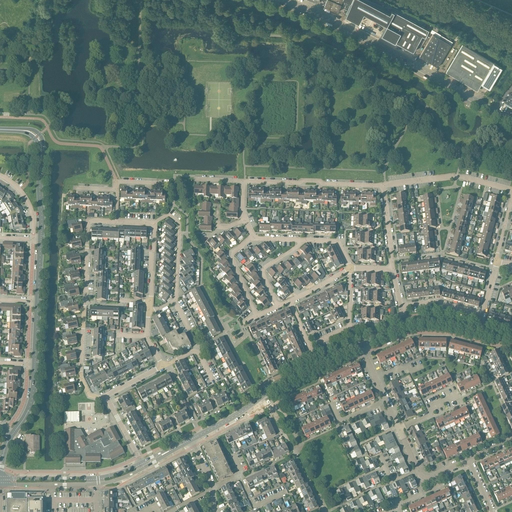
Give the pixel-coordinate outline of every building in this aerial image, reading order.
[(326,0),(324,6),(338,12),(342,0),(344,0),(351,3),(351,0),(326,0)] [(392,15),(365,0),(351,0),(345,15),(359,22),(359,21),(360,18),(361,18),(361,17),(363,13),(364,13),(365,13),(370,15),(369,16),(370,16),(370,15),(372,17),(374,18),(379,21),(379,20),(383,22),(383,23),(387,25),(392,15)] [(413,52),(413,51),(422,35),(425,37),(429,30),(394,11),(392,15),(387,25),(382,34),(395,42),(413,52)] [(433,33),(420,55),(419,56),(428,61),(442,39),(433,33)] [(428,61),(438,67),(451,44),(442,39),(428,61)] [(446,72),(465,83),(477,91),(481,83),(490,88),(502,67),(471,49),(473,46),(464,40),(462,44),(446,72)] [(209,195),(209,187),(199,187),(199,186),(195,186),(194,194),(204,195),(204,198),(209,199),(209,195)] [(209,187),(209,195),(215,195),(218,195),(218,199),(224,199),(224,196),(223,196),(224,188),(211,187),(209,187)] [(231,205),(238,205),(239,199),(237,199),(237,192),(238,192),(238,188),(224,188),(223,196),(224,196),(232,196),(231,204),(231,205)] [(130,203),(130,193),(127,193),(128,189),(121,189),(121,200),(124,200),(124,203),(130,203)] [(257,200),(258,189),(252,189),(252,194),(249,194),(249,195),(248,199),(248,202),(254,202),(254,200),(257,200)] [(258,189),(257,200),(261,200),(260,202),(266,203),(266,194),(263,194),(264,189),(258,189)] [(266,194),(266,203),(272,203),(272,200),(275,201),(275,190),(269,189),(269,194),(266,194)] [(0,202),(2,203),(11,194),(7,192),(6,193),(2,190),(0,193),(0,202)] [(139,201),(139,190),(133,190),(133,193),(130,193),(130,203),(135,203),(135,201),(139,201)] [(147,204),(148,193),(145,193),(145,190),(139,190),(139,201),(142,201),(142,203),(147,204)] [(156,202),(157,191),(151,190),(151,194),(148,193),(147,204),(153,204),(153,202),(156,202)] [(275,190),(275,201),(278,201),(278,203),(284,203),(284,195),(281,195),(281,190),(275,190)] [(284,195),(284,203),(289,203),(289,201),(292,201),(293,190),(287,190),(287,195),(284,195)] [(293,190),(292,201),(296,201),(296,203),(301,204),(301,195),(299,195),(299,190),(293,190)] [(157,191),(156,202),(159,202),(159,204),(165,204),(165,194),(162,194),(163,191),(157,191)] [(310,202),(310,191),(304,191),(304,195),(301,195),(301,204),(301,205),(306,205),(307,204),(307,202),(310,202)] [(310,191),(310,202),(313,202),(313,204),(319,204),(319,196),(316,196),(316,191),(310,191)] [(319,196),(319,204),(324,205),(324,202),(327,202),(328,192),(322,191),(322,196),(319,196)] [(328,192),(327,202),(331,203),(331,205),(336,205),(337,197),(334,197),(334,192),(328,192)] [(349,203),(350,192),(344,192),(344,197),(341,197),(340,205),(346,205),(346,203),(349,203)] [(358,206),(358,197),(356,197),(356,193),(350,192),(349,203),(352,203),(352,206),(358,206)] [(367,204),(367,193),(361,193),(361,198),(358,197),(358,206),(364,206),(364,204),(367,204)] [(367,193),(367,204),(370,204),(370,206),(376,207),(376,198),(373,198),(373,193),(367,193)] [(6,210),(15,204),(12,199),(14,198),(11,194),(2,203),(6,210)] [(69,195),(68,206),(71,206),(71,209),(77,209),(77,203),(77,199),(74,199),(75,196),(69,195)] [(77,203),(77,209),(82,209),(83,207),(86,207),(86,196),(80,196),(80,199),(77,199),(77,203)] [(86,196),(86,207),(89,207),(89,210),(94,210),(95,203),(95,200),(92,200),(92,197),(86,196)] [(95,203),(94,210),(100,210),(100,208),(103,208),(104,197),(98,197),(98,200),(95,200),(95,203)] [(104,197),(103,208),(106,208),(106,211),(112,211),(112,205),(112,204),(113,201),(110,200),(110,197),(104,197)] [(490,203),(503,206),(504,204),(500,203),(501,200),(492,197),(490,203)] [(472,205),(460,201),(459,204),(463,205),(462,207),(471,210),(472,205)] [(10,216),(14,214),(22,211),(19,207),(18,208),(15,204),(6,210),(10,216)] [(210,218),(210,207),(211,207),(211,204),(202,204),(202,212),(198,212),(198,218),(204,218),(210,218)] [(238,205),(231,205),(231,204),(230,204),(229,213),(226,213),(226,219),(237,219),(237,208),(238,208),(238,205)] [(498,210),(489,208),(488,213),(500,217),(501,214),(497,213),(498,210)] [(11,223),(22,221),(21,216),(23,216),(22,211),(14,214),(10,216),(11,223)] [(459,218),(468,220),(470,215),(457,212),(456,214),(460,215),(459,218)] [(356,215),(353,214),(353,217),(354,217),(353,222),(363,223),(363,217),(356,217),(356,215)] [(210,218),(204,218),(203,226),(200,226),(199,231),(211,232),(211,221),(212,221),(212,218),(210,218)] [(495,221),(486,219),(485,224),(497,227),(498,225),(494,224),(495,221)] [(173,223),(169,220),(163,228),(166,230),(167,229),(171,232),(171,231),(172,230),(175,227),(172,224),(173,223)] [(22,221),(11,223),(12,231),(19,231),(22,230),(25,230),(25,226),(23,226),(22,221)] [(72,229),(73,233),(83,231),(81,223),(75,224),(75,221),(67,222),(68,229),(70,230),(72,229)] [(456,228),(465,231),(467,225),(454,222),(454,224),(457,225),(456,228)] [(370,230),(373,231),(373,228),(375,228),(375,223),(372,223),(363,223),(363,228),(370,228),(370,230)] [(237,231),(236,230),(234,231),(234,230),(232,232),(238,239),(241,236),(243,238),(246,235),(240,228),(237,231)] [(171,238),(172,237),(174,234),(172,232),(171,231),(171,232),(167,229),(166,230),(162,234),(165,237),(166,237),(166,236),(170,239),(171,238)] [(492,231),(483,229),(482,234),(495,238),(495,235),(492,234),(492,231)] [(225,233),(223,235),(230,242),(231,243),(234,240),(235,241),(238,239),(232,232),(229,234),(227,233),(227,234),(226,234),(225,233)] [(364,240),(365,234),(358,234),(358,232),(352,232),(352,239),(355,239),(364,240)] [(454,239),(463,241),(464,236),(451,233),(451,235),(455,236),(454,239)] [(218,238),(217,237),(215,239),(221,245),(224,243),(226,245),(230,242),(223,235),(220,238),(219,237),(218,238)] [(162,241),(165,243),(166,242),(170,246),(171,245),(171,244),(174,241),(172,239),(171,238),(170,239),(166,236),(166,237),(165,237),(162,241)] [(71,245),(72,250),(82,247),(80,239),(75,240),(74,237),(66,238),(68,245),(69,246),(71,245)] [(210,241),(209,240),(207,242),(209,244),(213,249),(216,246),(218,248),(221,245),(215,239),(212,241),(211,240),(210,241)] [(374,240),(364,240),(364,245),(371,245),(371,248),(374,248),(374,245),(374,240)] [(490,242),(481,240),(479,245),(492,248),(493,246),(489,245),(490,242)] [(165,243),(162,248),(165,250),(166,249),(170,252),(170,251),(171,250),(174,247),(172,245),(171,245),(170,246),(166,242),(165,243)] [(12,243),(12,249),(13,249),(13,255),(26,256),(26,252),(23,252),(23,244),(15,243),(12,243)] [(261,244),(259,246),(265,253),(268,250),(270,252),(274,249),(272,247),(268,243),(265,245),(263,244),(262,245),(261,244)] [(451,249),(460,252),(461,246),(449,243),(448,245),(452,246),(451,249)] [(304,246),(300,250),(303,254),(301,256),(303,259),(305,257),(306,257),(310,253),(308,250),(310,248),(307,244),(304,246)] [(253,248),(251,249),(257,256),(260,254),(262,256),(265,253),(259,246),(256,249),(255,247),(254,248),(253,248)] [(324,257),(336,251),(334,246),(325,250),(327,253),(323,255),(324,257)] [(165,250),(161,254),(164,257),(165,257),(165,256),(169,259),(170,258),(171,257),(173,254),(171,252),(170,251),(170,252),(166,249),(165,250)] [(246,250),(245,251),(243,253),(249,260),(252,257),(254,259),(257,256),(251,249),(248,252),(246,250)] [(360,249),(357,249),(356,252),(357,252),(357,257),(367,257),(367,252),(360,251),(360,249)] [(186,259),(186,260),(191,257),(191,258),(195,256),(191,250),(187,253),(186,252),(183,255),(186,259)] [(226,253),(223,250),(221,252),(220,251),(216,256),(219,259),(216,261),(219,264),(226,258),(224,255),(226,253)] [(487,252),(478,250),(476,256),(489,259),(490,256),(486,255),(487,252)] [(330,260),(339,256),(336,251),(324,257),(325,260),(329,258),(330,260)] [(71,261),(71,266),(81,263),(79,255),(74,256),(73,253),(65,254),(67,261),(68,262),(71,261)] [(238,253),(234,256),(241,263),(244,260),(246,263),(249,260),(243,253),(240,255),(238,253)] [(305,257),(303,259),(304,260),(305,261),(304,263),(304,264),(305,265),(307,267),(309,265),(314,261),(311,258),(313,256),(310,253),(306,257),(305,257)] [(165,257),(164,257),(161,261),(164,263),(165,262),(169,266),(170,265),(171,264),(173,261),(171,259),(170,258),(169,259),(165,256),(165,257)] [(329,267),(341,261),(339,256),(330,260),(331,263),(328,265),(329,267)] [(182,261),(185,266),(186,267),(190,264),(191,265),(194,263),(191,258),(191,257),(186,260),(186,259),(185,260),(182,261)] [(379,262),(379,257),(367,257),(366,262),(373,263),(373,265),(377,265),(377,263),(378,263),(379,262)] [(226,258),(219,264),(222,267),(220,269),(223,272),(230,266),(227,263),(228,262),(227,261),(228,260),(226,258)] [(293,260),(291,261),(297,268),(300,265),(302,267),(303,267),(305,265),(304,264),(304,263),(302,261),(299,258),(296,260),(295,259),(293,260)] [(447,273),(450,260),(448,259),(447,263),(444,262),(441,271),(447,273)] [(284,263),(282,265),(289,271),(292,269),(294,271),(297,268),(291,261),(288,264),(287,263),(285,264),(284,263)] [(341,261),(329,267),(330,269),(334,267),(335,270),(344,266),(341,261)] [(164,263),(161,268),(164,270),(165,269),(169,272),(169,271),(170,270),(173,267),(171,266),(170,265),(169,266),(165,262),(164,263)] [(252,262),(245,268),(248,272),(246,274),(249,277),(256,271),(253,268),(255,266),(252,262)] [(454,265),(452,274),(457,275),(460,263),(458,262),(457,266),(454,265)] [(185,272),(186,273),(190,271),(191,272),(191,271),(191,272),(194,269),(191,265),(190,264),(186,267),(185,266),(184,266),(182,268),(185,272)] [(276,266),(274,268),(280,275),(283,272),(285,274),(289,271),(282,265),(279,267),(278,266),(277,267),(276,266)] [(465,268),(462,277),(468,278),(471,266),(469,265),(468,269),(465,268)] [(223,272),(220,274),(221,276),(222,277),(223,277),(226,281),(233,275),(230,271),(232,270),(231,269),(231,268),(230,266),(223,272)] [(280,275),(274,268),(271,271),(269,269),(266,271),(268,274),(272,278),(275,276),(277,278),(279,277),(280,275)] [(312,272),(309,275),(315,282),(318,279),(319,281),(320,279),(321,280),(323,278),(325,276),(321,268),(318,271),(317,272),(314,274),(312,272)] [(473,279),(472,282),(477,284),(478,281),(481,268),(479,268),(478,271),(475,271),(473,279)] [(70,277),(71,282),(80,280),(78,271),(73,272),(72,269),(65,270),(66,277),(67,278),(70,277)] [(165,269),(164,270),(160,274),(163,277),(164,276),(168,279),(169,278),(170,277),(172,274),(170,272),(169,271),(169,272),(165,269)] [(182,274),(185,279),(185,280),(190,277),(190,278),(191,278),(194,276),(191,272),(191,271),(191,272),(190,271),(186,273),(185,272),(184,273),(182,274)] [(259,274),(257,272),(256,271),(249,277),(252,280),(249,282),(252,285),(259,279),(256,276),(259,274)] [(364,273),(361,273),(361,275),(359,275),(359,281),(362,281),(371,281),(371,276),(364,276),(364,273)] [(233,275),(226,281),(229,284),(227,286),(230,289),(236,283),(234,280),(235,279),(234,277),(235,277),(235,276),(233,275)] [(304,276),(301,279),(307,285),(310,283),(311,284),(312,283),(313,284),(315,282),(309,275),(306,278),(304,276)] [(164,276),(163,277),(160,281),(163,284),(164,282),(168,286),(169,285),(170,284),(172,281),(170,279),(169,278),(168,279),(164,276)] [(185,279),(184,280),(181,281),(185,287),(187,286),(188,287),(191,286),(190,285),(194,283),(191,278),(190,278),(190,277),(185,280),(185,279)] [(280,292),(287,286),(284,283),(287,281),(284,277),(281,279),(277,284),(280,287),(277,289),(280,292)] [(259,279),(252,285),(255,288),(253,290),(256,293),(262,287),(260,284),(261,283),(260,282),(261,281),(261,280),(259,279)] [(295,279),(292,282),(294,284),(298,289),(302,286),(303,287),(304,286),(305,287),(307,285),(301,279),(297,281),(295,279)] [(378,289),(381,289),(381,287),(382,287),(383,287),(383,286),(383,282),(380,282),(371,281),(371,287),(378,287),(378,289)] [(164,282),(163,284),(160,288),(163,290),(164,289),(168,292),(168,291),(168,292),(169,290),(172,287),(170,286),(169,285),(168,286),(164,282)] [(236,283),(230,289),(232,292),(230,294),(233,297),(240,291),(237,288),(238,287),(237,285),(238,285),(238,284),(236,283)] [(339,296),(347,297),(348,292),(346,292),(346,288),(345,288),(345,285),(343,284),(340,286),(340,285),(335,288),(339,296),(339,297),(339,296)] [(21,286),(11,285),(11,291),(16,292),(16,295),(24,295),(24,288),(21,288),(21,286)] [(69,293),(70,298),(79,296),(78,287),(72,288),(71,285),(64,286),(65,293),(67,294),(69,293)] [(280,292),(278,294),(281,297),(284,300),(286,298),(291,294),(288,291),(289,290),(288,288),(289,288),(289,287),(287,286),(280,292)] [(265,290),(264,289),(262,287),(256,293),(258,296),(256,298),(259,302),(266,295),(263,292),(265,290)] [(510,299),(505,287),(502,288),(504,292),(501,293),(505,301),(510,299)] [(339,296),(335,288),(330,290),(336,302),(338,301),(336,297),(339,296)] [(133,299),(141,299),(141,295),(143,295),(143,290),(134,289),(133,299)] [(169,292),(168,291),(168,292),(164,289),(163,290),(159,294),(163,297),(161,299),(165,302),(172,294),(169,292)] [(193,298),(202,294),(199,289),(191,293),(193,298)] [(336,302),(330,290),(325,292),(325,293),(326,293),(329,301),(330,302),(329,301),(332,300),(334,303),(336,302)] [(366,291),(363,290),(363,293),(360,293),(360,298),(373,298),(373,293),(366,293),(366,291)] [(406,293),(404,293),(405,297),(407,297),(407,300),(413,299),(412,290),(406,291),(406,293)] [(240,291),(233,297),(233,298),(236,300),(233,302),(234,302),(236,305),(243,299),(241,296),(242,295),(241,294),(242,293),(241,293),(240,291)] [(321,296),(326,308),(329,307),(327,303),(330,302),(329,301),(326,293),(325,293),(321,296)] [(202,294),(193,298),(196,303),(204,299),(202,294)] [(266,295),(259,302),(262,305),(260,306),(263,310),(265,308),(269,304),(267,301),(268,299),(267,298),(268,297),(266,295)] [(326,308),(321,296),(316,298),(320,307),(323,305),(324,309),(326,308)] [(311,300),(317,313),(319,311),(317,308),(320,307),(316,298),(311,300)] [(379,306),(383,307),(383,304),(382,304),(382,299),(373,298),(372,304),(379,304),(379,306)] [(204,299),(196,303),(198,308),(207,303),(204,299)] [(246,302),(245,301),(243,299),(236,305),(234,307),(240,314),(247,307),(244,304),(246,302)] [(317,313),(311,300),(306,302),(310,311),(313,310),(314,314),(317,313)] [(61,308),(64,307),(64,309),(66,310),(68,309),(69,314),(79,312),(77,303),(72,304),(71,301),(60,303),(61,308)] [(310,311),(306,302),(301,305),(307,317),(309,316),(307,312),(310,311)] [(207,303),(198,308),(201,312),(209,308),(207,303)] [(140,304),(133,304),(132,313),(142,314),(142,308),(140,308),(140,304)] [(9,305),(9,312),(10,312),(10,313),(10,317),(23,318),(23,314),(20,314),(20,312),(20,306),(12,305),(9,305)] [(307,317),(301,305),(296,307),(300,316),(303,314),(305,318),(307,317)] [(97,318),(97,309),(92,308),(92,311),(89,311),(88,317),(91,318),(97,318)] [(209,308),(201,312),(203,317),(212,313),(209,308)] [(364,308),(360,308),(360,310),(361,310),(361,315),(370,316),(371,310),(364,310),(364,308)] [(283,312),(289,324),(291,323),(289,319),(292,318),(288,309),(283,312)] [(339,309),(330,313),(331,316),(328,318),(329,320),(341,314),(339,309)] [(283,312),(278,314),(282,323),(285,321),(287,325),(287,326),(290,325),(289,324),(283,312)] [(203,317),(206,322),(213,319),(214,318),(212,313),(203,317)] [(273,316),(279,328),(281,327),(280,324),(282,323),(278,314),(273,316)] [(335,323),(343,319),(341,314),(329,320),(330,322),(333,320),(335,323)] [(155,325),(163,320),(161,315),(152,320),(155,325)] [(273,316),(268,318),(272,327),(275,326),(277,329),(277,330),(278,330),(279,329),(279,328),(273,316)] [(370,316),(370,321),(377,321),(377,324),(380,324),(381,321),(380,321),(380,316),(370,316)] [(68,325),(68,329),(78,327),(76,319),(71,320),(70,317),(62,318),(64,325),(65,326),(68,325)] [(263,321),(269,333),(271,332),(270,328),(272,327),(268,318),(263,321)] [(207,328),(215,323),(213,319),(206,322),(204,323),(207,328)] [(163,320),(155,325),(157,329),(166,325),(163,320)] [(263,321),(259,323),(263,332),(265,330),(267,334),(268,336),(270,335),(269,333),(263,321)] [(312,321),(304,325),(306,330),(319,325),(318,322),(314,324),(312,321)] [(215,323),(207,328),(209,332),(218,328),(215,323)] [(254,325),(259,338),(262,337),(260,333),(263,332),(259,323),(254,325)] [(141,324),(132,324),(132,330),(132,333),(139,333),(139,330),(141,330),(141,324)] [(166,325),(157,329),(160,334),(168,330),(166,325)] [(259,338),(254,325),(249,327),(253,336),(256,335),(257,339),(259,338)] [(308,335),(317,331),(316,329),(320,327),(319,325),(306,330),(308,335)] [(218,328),(209,332),(212,337),(220,333),(218,328)] [(293,328),(284,332),(286,335),(282,337),(283,339),(295,333),(293,328)] [(164,338),(171,334),(168,330),(160,334),(162,339),(164,338)] [(178,337),(176,332),(171,334),(164,338),(167,343),(168,343),(172,350),(178,351),(185,348),(186,349),(191,346),(185,335),(180,337),(178,337)] [(67,341),(68,346),(77,344),(75,335),(70,336),(69,333),(66,334),(63,334),(62,335),(63,341),(64,342),(67,341)] [(289,342),(298,338),(295,333),(283,339),(284,341),(288,339),(289,342)] [(217,348),(226,344),(223,338),(214,343),(217,348)] [(290,345),(287,347),(288,349),(300,343),(298,338),(289,342),(290,345)] [(406,343),(410,351),(415,349),(411,340),(406,343)] [(265,341),(257,345),(259,350),(272,344),(271,342),(267,344),(265,341)] [(294,352),(302,348),(300,343),(288,349),(289,351),(292,349),(294,352)] [(401,345),(405,353),(410,351),(406,343),(401,345)] [(220,353),(228,349),(226,344),(217,348),(220,353)] [(261,355),(270,351),(269,348),(273,347),(272,344),(259,350),(261,355)] [(396,347),(400,356),(405,353),(401,345),(396,347)] [(18,348),(8,347),(8,354),(13,354),(12,357),(21,357),(21,351),(18,350),(18,348)] [(391,350),(395,358),(400,356),(396,347),(391,350)] [(292,359),(305,353),(302,348),(294,352),(295,355),(291,356),(292,359)] [(66,357),(67,362),(77,360),(75,351),(69,353),(68,349),(61,351),(62,357),(64,358),(66,357)] [(142,352),(147,360),(152,357),(147,349),(142,352)] [(222,358),(231,354),(228,349),(220,353),(222,358)] [(386,352),(390,360),(395,358),(391,350),(386,352)] [(264,360),(276,354),(275,352),(271,354),(270,351),(261,355),(264,360)] [(491,360),(500,356),(497,351),(491,354),(490,353),(488,354),(491,360)] [(103,353),(93,352),(93,358),(95,358),(95,361),(102,361),(102,359),(103,353)] [(147,360),(142,352),(137,354),(142,363),(147,360)] [(381,354),(385,363),(390,360),(386,352),(381,354)] [(305,353),(292,359),(293,361),(297,359),(298,362),(307,358),(305,353)] [(142,363),(137,354),(132,357),(134,359),(137,365),(142,363)] [(225,363),(234,359),(231,354),(222,358),(225,363)] [(276,354),(264,360),(266,365),(275,361),(273,358),(277,356),(276,354)] [(376,356),(380,365),(385,363),(381,354),(376,356)] [(500,356),(491,360),(492,363),(489,364),(490,365),(502,360),(500,356)] [(129,361),(133,370),(138,367),(137,365),(134,359),(129,361)] [(228,368),(236,364),(234,359),(225,363),(228,368)] [(495,369),(504,365),(502,360),(490,365),(491,367),(493,366),(495,369)] [(118,364),(119,366),(124,375),(128,372),(124,364),(123,361),(118,364)] [(133,370),(129,361),(124,364),(128,372),(133,370)] [(177,371),(186,366),(183,361),(175,366),(177,371)] [(268,370),(281,364),(280,362),(276,363),(275,361),(266,365),(268,370)] [(236,364),(228,368),(231,374),(233,372),(239,369),(236,364)] [(281,364),(268,370),(271,375),(279,371),(278,368),(282,366),(281,364)] [(361,371),(358,364),(352,366),(356,374),(361,371)] [(65,373),(66,378),(76,376),(74,367),(68,368),(68,365),(60,367),(61,373),(63,374),(65,373)] [(494,375),(506,369),(504,365),(495,369),(496,372),(494,373),(494,375)] [(124,375),(119,366),(115,369),(119,377),(124,375)] [(186,366),(177,371),(180,376),(187,372),(187,373),(189,372),(186,366)] [(351,376),(356,374),(352,366),(347,368),(351,376)] [(235,377),(244,373),(241,368),(239,369),(233,372),(235,377)] [(343,371),(346,378),(351,376),(347,368),(343,371)] [(7,378),(17,378),(17,376),(20,376),(20,369),(12,369),(12,372),(7,371),(7,378)] [(119,377),(115,369),(110,371),(114,380),(119,377)] [(506,369),(494,375),(495,376),(498,375),(499,378),(508,374),(506,369)] [(110,371),(105,374),(108,380),(109,382),(114,380),(110,371)] [(338,373),(341,381),(346,378),(343,371),(338,373)] [(99,374),(103,383),(108,380),(105,374),(104,372),(99,374)] [(189,378),(187,373),(187,372),(180,376),(178,377),(181,382),(189,378)] [(244,373),(235,377),(238,382),(247,378),(244,373)] [(333,375),(336,383),(341,381),(338,373),(333,375)] [(103,383),(99,374),(94,377),(99,385),(103,383)] [(333,375),(328,377),(332,387),(337,385),(336,383),(333,375)] [(443,377),(447,385),(452,383),(448,375),(443,377)] [(173,385),(175,383),(172,377),(169,378),(168,376),(163,379),(168,388),(173,385)] [(471,378),(475,387),(480,385),(476,376),(471,378)] [(99,385),(94,377),(89,380),(87,381),(90,387),(93,386),(94,388),(99,385)] [(332,387),(328,377),(323,380),(327,390),(332,387)] [(438,379),(442,388),(447,385),(443,377),(438,379)] [(496,387),(505,383),(504,380),(506,379),(506,377),(503,378),(494,382),(496,387)] [(183,387),(192,383),(189,378),(181,382),(183,387)] [(247,378),(238,382),(241,387),(249,383),(247,378)] [(466,381),(470,389),(475,387),(471,378),(466,381)] [(168,388),(163,379),(158,382),(163,390),(168,388)] [(433,382),(437,390),(442,388),(438,379),(433,382)] [(64,389),(65,394),(75,392),(73,383),(68,385),(67,381),(59,383),(61,389),(62,390),(64,389)] [(392,391),(400,387),(401,387),(402,386),(401,384),(399,385),(397,381),(389,385),(392,391)] [(461,383),(465,391),(470,389),(466,381),(461,383)] [(163,390),(158,382),(153,384),(158,393),(163,390)] [(428,384),(432,392),(437,390),(433,382),(428,384)] [(186,392),(195,388),(192,383),(183,387),(186,392)] [(249,383),(241,387),(243,393),(252,388),(249,383)] [(465,391),(461,383),(456,385),(460,394),(465,391)] [(505,383),(496,387),(498,392),(510,387),(509,385),(507,386),(505,383)] [(158,393),(153,384),(148,387),(153,396),(158,393)] [(423,386),(427,395),(432,392),(428,384),(423,386)] [(427,395),(423,386),(418,388),(422,397),(427,395)] [(153,396),(148,387),(143,390),(148,398),(153,396)] [(313,390),(317,397),(322,395),(318,387),(313,390)] [(400,387),(392,391),(394,397),(403,393),(405,392),(404,390),(402,391),(400,387),(401,387),(400,387)] [(510,387),(498,392),(501,397),(510,392),(508,389),(511,388),(510,387)] [(195,388),(186,392),(189,397),(197,393),(195,388)] [(138,392),(142,401),(148,398),(143,390),(138,392)] [(219,396),(223,405),(228,402),(227,400),(230,399),(225,390),(222,392),(222,393),(222,394),(219,396)] [(317,397),(313,390),(309,392),(312,400),(317,397)] [(312,400),(309,392),(304,394),(307,402),(312,400)] [(365,394),(369,402),(374,400),(370,392),(365,394)] [(503,401),(511,396),(511,395),(510,392),(501,397),(503,401)] [(121,407),(124,405),(129,402),(127,398),(128,398),(129,397),(127,393),(119,398),(120,400),(118,402),(121,407)] [(403,393),(394,397),(397,403),(406,399),(408,398),(407,396),(405,397),(403,393)] [(307,402),(304,394),(299,396),(302,404),(307,402)] [(360,396),(364,405),(369,402),(365,394),(360,396)] [(475,404),(484,400),(481,395),(472,399),(475,404)] [(223,405),(219,396),(215,398),(214,397),(213,397),(210,398),(214,407),(217,406),(218,408),(223,405)] [(302,404),(299,396),(294,399),(297,407),(302,404)] [(356,398),(359,407),(364,405),(360,396),(356,398)] [(505,406),(510,403),(510,404),(511,404),(511,402),(511,396),(503,401),(505,406)] [(214,407),(210,398),(207,400),(206,401),(207,402),(203,404),(208,413),(213,410),(212,408),(214,407)] [(351,401),(355,409),(359,407),(356,398),(351,401)] [(289,401),(292,409),(297,407),(294,399),(289,401)] [(406,399),(397,403),(400,409),(409,405),(411,404),(410,402),(408,403),(406,399)] [(350,411),(346,403),(345,400),(339,403),(345,414),(350,411)] [(484,400),(475,404),(477,409),(486,405),(484,400)] [(6,402),(6,401),(3,401),(2,412),(8,412),(8,408),(12,408),(12,406),(15,406),(16,402),(6,402)] [(346,403),(350,411),(355,409),(351,401),(346,403)] [(124,405),(121,407),(123,412),(125,411),(127,413),(135,409),(134,406),(132,405),(131,406),(129,402),(124,405)] [(505,406),(501,407),(504,412),(511,408),(511,406),(511,407),(511,404),(510,404),(510,403),(505,406)] [(208,413),(203,404),(199,406),(199,405),(197,405),(194,406),(199,415),(201,414),(202,416),(208,413)] [(409,405),(400,409),(403,415),(411,411),(412,411),(413,410),(412,408),(410,409),(409,405)] [(486,405),(477,409),(479,414),(488,410),(486,405)] [(179,414),(183,423),(189,420),(188,418),(190,417),(186,408),(183,410),(182,411),(183,412),(179,414)] [(469,416),(465,408),(460,411),(464,419),(469,416)] [(129,422),(137,418),(136,414),(137,413),(137,412),(135,409),(127,413),(128,416),(126,417),(129,422)] [(488,410),(479,414),(482,419),(490,415),(488,410)] [(405,421),(414,417),(416,416),(415,414),(413,415),(412,411),(411,411),(403,415),(405,421)] [(455,413),(459,421),(464,419),(460,411),(455,413)] [(78,413),(64,413),(64,423),(79,423),(79,413),(78,413)] [(451,415),(454,423),(459,421),(455,413),(451,415)] [(183,423),(179,414),(175,416),(175,415),(173,415),(170,416),(175,425),(177,424),(178,426),(183,423)] [(446,418),(449,426),(454,423),(451,415),(446,418)] [(484,424),(493,420),(490,415),(482,419),(484,424)] [(163,422),(168,431),(173,428),(172,426),(175,425),(170,416),(167,418),(167,419),(167,420),(163,422)] [(362,422),(364,427),(370,425),(372,430),(376,428),(374,423),(377,422),(375,416),(362,422)] [(131,427),(140,423),(137,418),(129,422),(131,427)] [(268,421),(266,418),(257,423),(258,426),(260,425),(262,430),(271,426),(268,421)] [(322,420),(325,428),(331,426),(330,425),(329,422),(327,419),(327,418),(322,420)] [(384,418),(383,419),(380,421),(377,422),(374,423),(376,428),(381,425),(384,431),(389,429),(384,418)] [(441,420),(445,428),(449,426),(446,418),(441,420)] [(317,422),(320,430),(325,428),(322,420),(317,422)] [(436,422),(440,430),(445,428),(441,420),(436,422)] [(493,420),(484,424),(486,429),(495,425),(493,420)] [(158,423),(155,424),(159,433),(162,432),(163,434),(168,431),(163,422),(160,424),(159,423),(158,423)] [(312,425),(316,433),(320,430),(317,422),(312,425)] [(351,427),(354,432),(360,429),(362,434),(367,432),(364,427),(362,422),(351,427)] [(134,432),(143,428),(140,423),(131,427),(134,432)] [(253,434),(249,425),(244,427),(248,436),(253,434)] [(307,427),(311,435),(316,433),(312,425),(307,427)] [(495,425),(486,429),(488,434),(497,430),(495,425)] [(271,426),(262,430),(265,435),(273,431),(271,426)] [(348,426),(338,430),(340,435),(345,432),(347,438),(352,436),(348,426)] [(418,426),(410,430),(413,436),(421,432),(423,432),(422,429),(420,430),(418,426)] [(66,456),(66,465),(80,465),(80,463),(86,463),(100,463),(100,460),(111,460),(111,461),(125,454),(121,446),(120,446),(118,442),(120,440),(113,427),(112,427),(106,431),(107,433),(103,435),(100,430),(87,437),(87,438),(86,439),(84,436),(81,430),(74,430),(66,430),(66,452),(66,456)] [(248,436),(244,427),(239,430),(243,438),(248,436)] [(302,429),(306,437),(311,435),(307,427),(302,429)] [(137,437),(145,433),(143,428),(134,432),(137,437)] [(243,438),(239,430),(234,432),(238,440),(243,438)] [(497,430),(488,434),(491,439),(499,435),(497,430)] [(267,440),(275,436),(273,431),(265,435),(267,440)] [(238,440),(234,432),(230,434),(234,443),(238,440)] [(415,442),(424,438),(426,437),(425,435),(423,436),(421,432),(413,436),(415,442)] [(139,442),(148,438),(145,433),(137,437),(139,442)] [(225,436),(229,445),(234,443),(230,434),(225,436)] [(385,435),(381,437),(375,440),(376,442),(377,445),(378,445),(383,442),(385,447),(390,445),(388,442),(387,439),(385,436),(386,436),(385,435)] [(482,443),(478,435),(473,437),(476,445),(482,443)] [(25,436),(25,451),(30,451),(30,454),(39,454),(39,437),(30,437),(30,436),(25,436)] [(347,438),(342,440),(344,445),(349,442),(352,448),(357,446),(352,436),(347,438)] [(468,439),(472,448),(476,445),(473,437),(468,439)] [(148,438),(139,442),(142,448),(151,443),(148,438)] [(418,448),(427,444),(429,443),(428,441),(426,442),(424,438),(415,442),(418,448)] [(463,441),(467,450),(472,448),(468,439),(463,441)] [(211,444),(210,445),(212,450),(220,446),(218,441),(216,442),(215,441),(210,443),(211,444)] [(458,444),(462,452),(467,450),(463,441),(458,444)] [(365,452),(368,451),(368,452),(374,449),(376,454),(381,452),(378,445),(377,445),(376,442),(364,448),(365,452)] [(395,442),(385,447),(387,451),(392,449),(395,455),(400,452),(395,442)] [(421,454),(429,450),(430,450),(431,449),(430,447),(429,448),(427,444),(418,448),(421,454)] [(453,446),(457,454),(462,452),(458,444),(453,446)] [(210,445),(208,446),(202,448),(205,453),(212,450),(210,445)] [(289,453),(285,445),(280,447),(284,456),(289,453)] [(214,454),(222,451),(220,446),(212,450),(214,454)] [(357,458),(362,456),(357,446),(352,448),(347,450),(349,455),(354,452),(357,458)] [(448,448),(452,457),(457,454),(453,446),(448,448)] [(284,456),(280,447),(275,449),(279,458),(284,456)] [(443,451),(447,459),(452,457),(448,448),(443,451)] [(265,451),(269,460),(273,458),(274,458),(271,452),(270,449),(265,451)] [(279,458),(275,449),(271,451),(270,449),(271,452),(274,458),(273,458),(274,460),(279,458)] [(212,450),(205,453),(207,458),(214,454),(212,450)] [(429,450),(421,454),(424,460),(432,456),(434,455),(436,455),(435,452),(433,453),(431,454),(430,450),(429,450)] [(222,451),(214,454),(217,459),(224,456),(222,451)] [(269,460),(265,451),(260,454),(264,462),(269,460)] [(390,457),(389,457),(391,462),(392,461),(397,459),(399,465),(405,462),(400,452),(395,455),(390,457)] [(209,463),(217,459),(214,454),(207,458),(209,463)] [(264,462),(260,454),(255,456),(259,464),(264,462)] [(505,454),(500,456),(504,464),(505,466),(510,463),(509,461),(505,454)] [(219,464),(226,461),(224,456),(217,459),(219,464)] [(259,464),(255,456),(251,458),(255,467),(259,464)] [(432,456),(424,460),(426,466),(435,462),(437,461),(436,459),(434,460),(432,456)] [(495,458),(498,464),(499,466),(500,468),(505,466),(504,464),(500,456),(495,458)] [(246,460),(250,469),(255,467),(251,458),(246,460)] [(375,470),(379,468),(375,458),(365,463),(367,469),(369,468),(369,467),(373,465),(375,470)] [(498,464),(495,458),(490,460),(494,468),(499,466),(498,464)] [(178,468),(185,464),(186,464),(183,459),(176,463),(178,468)] [(211,467),(219,464),(217,459),(209,463),(211,467)] [(365,463),(363,459),(353,463),(355,468),(361,466),(363,471),(367,469),(365,463)] [(494,468),(490,460),(486,463),(489,470),(490,473),(495,470),(494,468)] [(221,469),(229,465),(226,461),(219,464),(221,469)] [(288,471),(296,467),(294,462),(286,466),(288,471)] [(394,467),(396,472),(397,471),(401,469),(404,475),(409,472),(405,462),(399,465),(394,467)] [(489,470),(486,463),(480,465),(484,473),(489,470)] [(186,464),(185,464),(178,468),(181,472),(188,468),(186,464)] [(219,464),(211,467),(214,472),(221,469),(219,464)] [(223,473),(231,470),(229,465),(221,469),(223,473)] [(278,477),(275,470),(274,467),(269,470),(273,478),(274,479),(275,479),(277,478),(278,478),(278,477)] [(290,475),(299,471),(296,467),(288,471),(290,475)] [(170,476),(165,468),(160,471),(165,479),(170,476)] [(181,478),(183,477),(191,473),(188,468),(181,472),(179,474),(181,478)] [(216,477),(223,473),(221,469),(214,472),(216,477)] [(225,478),(233,475),(231,470),(223,473),(225,478)] [(264,472),(268,480),(273,478),(269,470),(264,472)] [(165,479),(160,471),(156,473),(160,481),(165,479)] [(292,480),(301,476),(299,471),(290,475),(292,480)] [(268,480),(264,472),(259,474),(263,483),(268,480)] [(160,481),(156,473),(151,476),(155,484),(160,481)] [(191,473),(183,477),(186,482),(192,479),(194,478),(191,473)] [(218,482),(225,478),(223,473),(216,477),(218,482)] [(380,483),(375,473),(365,477),(367,482),(368,482),(372,479),(375,485),(380,483)] [(263,483),(259,474),(255,476),(259,485),(263,483)] [(454,481),(456,485),(456,486),(465,482),(462,475),(454,479),(453,479),(451,480),(452,482),(454,481)] [(155,484),(151,476),(146,478),(150,486),(155,484)] [(259,485),(255,476),(250,478),(254,487),(259,485)] [(294,485),(303,481),(301,476),(292,480),(294,485)] [(402,481),(404,485),(409,483),(412,489),(413,488),(413,489),(417,488),(416,486),(417,486),(412,476),(402,481)] [(370,486),(368,482),(367,482),(365,477),(355,482),(358,487),(363,484),(366,489),(370,487),(370,486)] [(150,486),(146,478),(141,481),(145,489),(150,486)] [(245,481),(249,489),(250,491),(255,489),(254,487),(250,478),(245,481)] [(186,488),(194,484),(192,479),(186,482),(182,484),(184,489),(186,488)] [(145,489),(141,481),(136,483),(141,491),(145,489)] [(303,481),(294,485),(296,488),(295,488),(295,490),(299,489),(305,486),(305,485),(303,481)] [(401,489),(403,494),(407,492),(404,485),(402,481),(392,485),(394,490),(395,490),(396,489),(397,491),(401,489)] [(348,492),(348,491),(353,489),(356,494),(360,492),(358,487),(355,482),(345,486),(346,487),(348,492)] [(456,485),(449,488),(450,491),(453,489),(457,487),(459,491),(459,492),(467,488),(465,482),(456,486),(456,485)] [(141,491),(136,483),(132,486),(136,494),(141,491)] [(189,493),(197,488),(194,484),(186,488),(189,493)] [(301,493),(310,490),(307,484),(305,485),(305,486),(299,489),(301,493)] [(230,485),(221,489),(223,494),(232,490),(230,485)] [(394,490),(392,485),(382,490),(384,495),(390,492),(393,499),(398,497),(395,490),(394,490)] [(136,494),(132,486),(127,488),(131,496),(132,496),(133,497),(134,497),(137,495),(136,494)] [(348,491),(348,492),(346,487),(336,492),(338,497),(344,494),(347,501),(352,499),(348,491)] [(197,488),(189,493),(191,498),(199,493),(197,488)] [(462,498),(470,494),(467,488),(459,492),(459,491),(457,492),(458,494),(460,493),(461,497),(462,498)] [(379,503),(384,501),(378,489),(368,494),(369,495),(370,499),(371,499),(376,496),(379,503)] [(452,498),(448,489),(443,492),(447,500),(452,498)] [(226,499),(234,495),(232,490),(223,494),(226,499)] [(303,498),(312,494),(310,490),(301,493),(303,498)] [(508,498),(504,490),(499,492),(503,500),(508,498)] [(438,494),(442,502),(447,500),(443,492),(438,494)] [(503,500),(499,492),(494,495),(498,502),(503,500)] [(41,511),(42,511),(42,498),(41,498),(40,498),(35,498),(30,498),(29,498),(27,498),(26,498),(25,498),(25,493),(13,493),(13,494),(7,494),(7,500),(6,500),(6,511),(41,511)] [(163,493),(156,497),(158,502),(166,498),(163,493)] [(305,503),(314,499),(312,494),(303,498),(305,503)] [(433,496),(437,505),(442,502),(438,494),(433,496)] [(464,503),(464,504),(473,500),(470,494),(462,498),(461,497),(460,498),(461,500),(463,499),(464,503)] [(228,503),(236,499),(234,495),(226,499),(228,503)] [(359,500),(361,505),(367,502),(369,507),(370,507),(370,509),(373,510),(374,507),(373,506),(374,505),(371,499),(370,499),(369,495),(359,500)] [(437,505),(433,496),(428,499),(433,509),(438,507),(437,505)] [(161,507),(168,503),(166,498),(158,502),(161,507)] [(230,508),(239,504),(236,499),(228,503),(230,508)] [(308,508),(316,504),(314,499),(305,503),(308,508)] [(423,501),(427,509),(428,511),(433,509),(428,499),(423,501)] [(359,511),(363,511),(363,510),(364,510),(361,505),(359,500),(349,505),(350,507),(351,510),(357,507),(359,511)] [(465,505),(467,509),(467,510),(476,506),(473,500),(464,504),(464,503),(462,504),(463,506),(465,505)] [(418,503),(422,511),(427,509),(423,501),(418,503)] [(168,503),(161,507),(163,511),(171,508),(168,503)] [(187,511),(189,511),(196,508),(193,503),(185,508),(187,511)] [(413,505),(416,511),(421,511),(422,511),(418,503),(413,505)]
